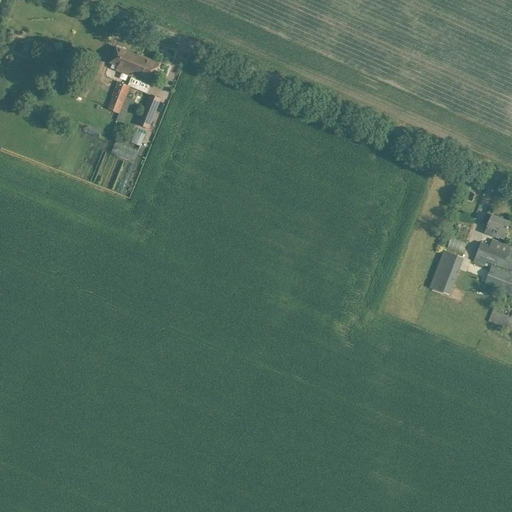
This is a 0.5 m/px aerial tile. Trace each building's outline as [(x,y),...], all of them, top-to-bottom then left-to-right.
[(53,43),(55,50),(63,49),(62,41),(53,43)] [(118,70),(133,76),(141,57),(117,47),(113,57),(111,62),(119,66),(118,70)] [(141,57),(133,76),(130,86),(147,93),(151,84),(152,84),(156,74),(161,64),(146,57),(145,59),(141,57)] [(74,92),(84,95),(95,64),(85,60),(74,92)] [(117,121),(128,91),(130,86),(119,82),(105,116),(117,121)] [(128,91),(117,121),(122,123),(134,93),(128,91)] [(139,124),(148,128),(159,99),(150,95),(139,124)] [(48,117),(57,120),(60,114),(51,110),(48,117)] [(87,133),(99,138),(102,130),(90,125),(87,133)] [(133,143),(140,146),(144,135),(138,132),(133,143)] [(134,162),(138,149),(115,140),(111,154),(134,162)] [(496,237),(497,236),(504,239),(511,222),(492,215),(485,233),(496,237)] [(486,261),(511,270),(511,247),(493,239),(490,246),(481,242),(474,261),(484,265),(486,261)] [(450,240),(448,247),(464,250),(465,243),(450,240)] [(429,287),(450,295),(459,268),(466,271),(471,260),(444,250),(429,287)] [(490,286),(511,294),(511,274),(502,271),(502,273),(490,269),(488,275),(493,277),(490,286)] [(488,321),(511,331),(511,296),(501,292),(488,321)]
